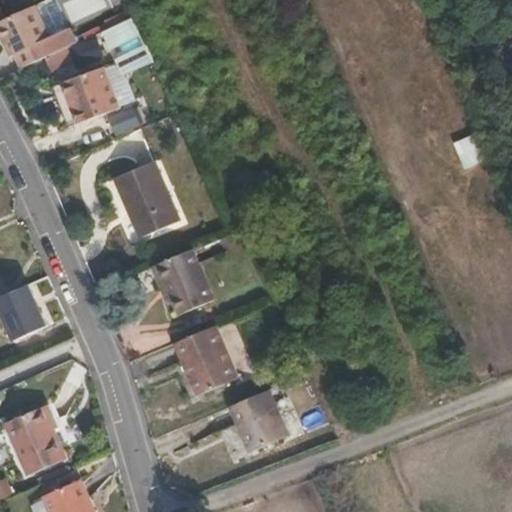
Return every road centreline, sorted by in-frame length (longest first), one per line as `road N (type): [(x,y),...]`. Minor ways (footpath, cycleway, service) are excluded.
road 1 (track): [(400,427),(416,392),(400,322),(211,0)]
road 2 (track): [(178,511),(511,384)]
road 3 (residential): [(0,128),(97,338)]
road 4 (residential): [(97,338),(153,511)]
